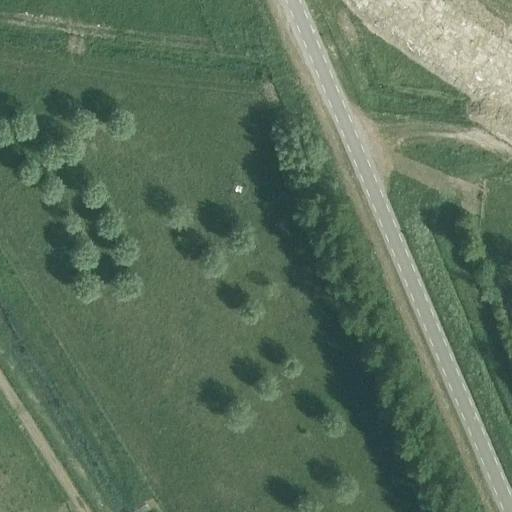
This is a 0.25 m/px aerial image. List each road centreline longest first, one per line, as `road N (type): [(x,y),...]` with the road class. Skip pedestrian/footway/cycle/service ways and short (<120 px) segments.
road 1 (track): [(0,280),(111,447),(140,510)]
road 2 (unclassified): [(511,76),(434,29),(405,0)]
